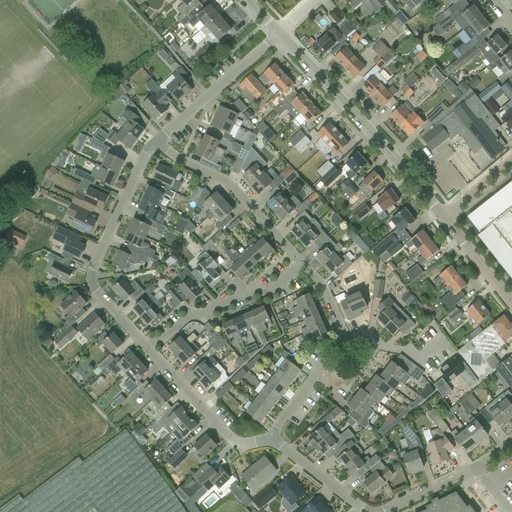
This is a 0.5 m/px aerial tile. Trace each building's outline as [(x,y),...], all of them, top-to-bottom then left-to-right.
[(176,19),(180,23),(200,5),(196,0),(180,0),(183,3),(177,10),(181,14),(176,19)] [(345,0),(351,8),(354,10),(365,0),(345,0)] [(385,5),(384,3),(380,0),(371,0),(371,1),(379,10),(385,5)] [(390,0),(388,0),(384,3),(385,5),(393,14),(402,7),(399,4),(395,6),(390,0)] [(138,9),(142,14),(148,8),(144,4),(138,9)] [(192,28),(199,21),(205,27),(218,16),(210,7),(210,6),(205,10),(200,5),(180,23),(184,27),(188,23),(192,28)] [(462,15),(470,25),(482,16),(473,6),(462,15)] [(435,20),(438,25),(451,15),(453,13),(449,9),(435,20)] [(337,24),(342,19),(336,11),(330,16),(337,24)] [(399,11),(394,15),(403,25),(408,21),(399,11)] [(218,15),(218,16),(205,27),(201,31),(206,37),(211,33),(218,41),(231,30),(230,30),(219,16),(218,15)] [(451,15),(438,25),(443,30),(456,21),(455,20),(451,15)] [(478,36),(482,33),(490,27),(482,16),(470,25),(478,36)] [(355,31),(348,22),(339,29),(346,38),(355,31)] [(322,56),(342,39),(333,28),(325,35),(326,36),(315,46),(322,56)] [(354,43),(359,38),(355,33),(350,38),(354,43)] [(414,36),(405,45),(411,52),(421,43),(414,36)] [(499,57),(497,55),(499,53),(506,47),(506,46),(505,47),(503,44),(503,43),(497,36),(490,43),(480,51),(481,52),(483,55),(483,57),(489,65),(493,62),(499,57)] [(304,37),(300,41),(307,49),(311,45),(304,37)] [(382,61),(390,53),(389,53),(390,52),(380,41),(371,50),(378,57),(373,62),(376,66),(382,61)] [(335,59),(344,69),(355,58),(345,48),(348,46),(344,42),(338,47),(330,53),(335,59)] [(175,53),(180,49),(175,43),(170,47),(175,53)] [(428,56),(434,52),(430,45),(423,49),(428,56)] [(196,56),(201,62),(213,52),(208,46),(196,56)] [(476,46),(452,65),(457,71),(481,52),(476,46)] [(462,56),(469,51),(465,46),(458,51),(462,56)] [(163,49),(158,53),(165,60),(169,56),(163,49)] [(422,51),(418,55),(423,61),(428,57),(422,51)] [(510,72),(511,70),(511,53),(511,52),(501,60),(499,57),(493,62),(499,70),(500,70),(503,74),(508,70),(510,72)] [(385,64),(393,57),(390,53),(382,61),(376,66),(380,70),(385,64)] [(411,58),(406,53),(402,57),(406,62),(411,58)] [(365,69),(355,58),(344,69),(354,79),(361,72),(365,69)] [(258,79),(265,86),(270,82),(273,85),(284,74),(275,64),(258,79)] [(167,88),(171,94),(178,101),(191,90),(185,83),(190,79),(181,68),(172,76),(176,80),(167,88)] [(436,69),(431,74),(435,78),(440,74),(436,69)] [(372,98),(383,87),(387,83),(378,73),(373,77),(370,81),(363,88),(372,98)] [(286,92),(294,85),(284,74),(273,85),(282,95),(286,92)] [(404,95),(410,90),(409,89),(418,81),(412,74),(403,83),(406,86),(400,91),(404,95)] [(245,88),(251,94),(256,100),(257,99),(262,95),(266,91),(258,82),(251,75),(239,86),(243,90),(245,88)] [(476,78),(468,84),(473,89),(480,83),(476,78)] [(124,93),(125,95),(130,91),(126,85),(128,83),(126,80),(118,87),(119,88),(124,93)] [(439,89),(445,87),(442,81),(436,83),(439,89)] [(500,89),(495,83),(477,97),(482,104),(491,96),(500,89)] [(511,91),(506,84),(500,89),(509,100),(511,97),(511,91)] [(382,108),(389,101),(393,98),(392,97),(397,92),(392,87),(387,92),(383,87),(372,98),(382,108)] [(115,91),(114,92),(115,93),(119,98),(124,93),(119,88),(115,91)] [(483,149),(491,160),(504,150),(503,149),(506,147),(494,132),(500,127),(469,89),(462,95),(464,96),(448,110),(447,110),(429,126),(430,127),(420,136),(432,151),(448,138),(451,141),(460,134),(476,154),(483,149)] [(410,90),(404,95),(408,99),(413,93),(410,90)] [(457,90),(452,94),(457,100),(462,96),(457,90)] [(142,106),(149,114),(156,121),(168,110),(164,107),(170,101),(161,91),(155,96),(154,96),(142,106)] [(295,119),(300,114),(311,104),(302,94),(299,96),(295,92),(281,104),(295,119)] [(490,100),(484,105),(493,116),(499,111),(490,100)] [(511,102),(511,101),(502,109),(507,115),(501,120),(510,130),(511,128),(511,102)] [(270,108),(266,112),(269,116),(279,106),(276,102),(270,108)] [(127,123),(122,129),(137,141),(145,131),(134,123),(137,118),(141,113),(132,103),(120,118),(127,123)] [(300,114),(310,125),(314,121),(321,114),(311,104),(300,114)] [(426,120),(427,121),(425,122),(429,126),(447,110),(443,105),(442,105),(426,120)] [(215,116),(234,125),(240,113),(234,107),(232,112),(219,106),(215,116)] [(273,120),(278,116),(284,110),(279,106),(269,116),(273,120)] [(400,126),(411,116),(401,106),(398,110),(390,116),(400,126)] [(248,110),(244,114),(249,120),(253,115),(248,110)] [(410,137),(417,130),(424,123),(414,113),(411,116),(400,126),(410,137)] [(223,138),(230,141),(232,137),(229,135),(234,125),(215,116),(210,126),(225,133),(223,138)] [(262,122),(255,128),(269,143),(275,137),(262,122)] [(318,133),(321,137),(315,146),(319,151),(339,133),(329,123),(322,130),(318,133)] [(130,150),(137,141),(122,129),(117,135),(111,130),(105,138),(107,139),(116,146),(119,142),(130,150)] [(288,142),(293,148),(305,137),(300,131),(288,142)] [(102,145),(103,145),(107,139),(105,138),(97,133),(92,140),(102,145)] [(339,133),(319,151),(323,156),(334,150),(337,154),(348,144),(339,133)] [(79,134),(76,142),(82,145),(86,137),(79,134)] [(219,142),(215,140),(206,136),(203,142),(201,140),(199,145),(223,156),(226,152),(217,148),(219,142)] [(310,143),(305,137),(293,148),(299,153),(310,143)] [(92,140),(89,147),(100,152),(103,145),(102,145),(92,140)] [(223,156),(198,145),(196,149),(199,150),(196,156),(216,165),(219,160),(221,161),(223,156)] [(242,147),(235,162),(243,166),(250,151),(243,148),(242,147)] [(251,187),(264,174),(260,170),(266,164),(258,156),(251,148),(250,151),(243,166),(241,169),(246,175),(243,178),(251,187)] [(124,162),(115,158),(102,152),(99,158),(105,161),(102,167),(102,168),(118,175),(124,162)] [(345,175),(350,180),(367,164),(363,159),(364,158),(360,154),(359,155),(358,154),(346,165),(351,170),(345,175)] [(59,161),(56,166),(62,169),(64,163),(59,161)] [(239,173),(241,169),(243,166),(235,162),(235,163),(230,172),(237,175),(239,173)] [(327,162),(316,173),(321,178),(333,167),(327,162)] [(102,168),(102,167),(96,165),(93,170),(91,176),(104,183),(113,187),(118,175),(102,168)] [(182,176),(159,165),(153,178),(172,187),(175,181),(179,183),(182,176)] [(289,166),(281,174),(286,179),(287,178),(289,176),(294,171),(290,167),(289,166)] [(52,167),(45,174),(50,179),(57,173),(52,167)] [(341,175),(334,168),(331,172),(319,183),(326,190),(341,175)] [(84,181),(87,175),(74,169),(71,175),(84,181)] [(298,176),(294,171),(289,176),(287,178),(286,179),(282,182),(273,191),(269,195),(273,200),(268,205),(275,213),(287,202),(280,194),(282,192),(281,192),(291,183),(298,176)] [(366,198),(376,188),(383,182),(374,172),(367,179),(357,188),(366,198)] [(269,186),(273,191),(282,182),(274,174),(268,179),(264,174),(251,187),(259,196),(269,186)] [(342,192),(339,194),(346,202),(357,192),(351,185),(342,192)] [(511,185),(469,219),(481,235),(480,236),(511,276),(511,185)] [(32,187),(27,191),(32,197),(36,193),(32,187)] [(196,187),(189,201),(197,204),(203,190),(196,187)] [(149,188),(144,199),(159,206),(164,196),(172,200),(175,194),(166,189),(163,194),(154,190),(149,188)] [(213,197),(204,188),(196,206),(199,210),(205,205),(210,211),(205,216),(207,218),(225,202),(217,193),(213,197)] [(107,198),(98,194),(89,190),(86,196),(84,194),(83,197),(76,194),(72,204),(87,210),(89,205),(102,211),(107,198)] [(391,190),(375,201),(378,206),(383,213),(390,208),(391,207),(399,201),(391,190)] [(318,206),(322,197),(316,195),(313,203),(318,206)] [(283,222),(290,215),(297,208),(302,213),(304,211),(311,205),(307,200),(302,205),(293,196),(287,202),(275,213),(283,222)] [(144,199),(139,209),(140,210),(147,214),(145,218),(147,219),(160,226),(165,215),(167,209),(159,206),(144,199)] [(225,202),(207,218),(210,221),(215,216),(220,222),(215,227),(219,232),(220,231),(225,226),(233,219),(229,215),(233,211),(225,202)] [(84,216),(86,211),(72,204),(67,215),(76,219),(72,226),(90,235),(96,222),(84,216)] [(356,222),(370,212),(364,204),(351,214),(356,222)] [(11,206),(3,213),(8,219),(15,214),(12,211),(13,209),(11,206)] [(400,234),(407,228),(415,222),(405,209),(397,215),(391,221),(397,228),(396,228),(400,234)] [(299,240),(317,223),(314,220),(311,220),(304,211),(302,213),(294,221),(298,226),(292,231),(299,240)] [(148,233),(154,236),(155,233),(162,236),(166,228),(160,226),(147,219),(144,225),(134,220),(129,230),(145,238),(148,233)] [(185,229),(185,230),(189,235),(196,229),(189,221),(188,222),(185,229)] [(317,223),(299,240),(307,248),(313,242),(318,247),(328,238),(321,230),(321,227),(317,223)] [(178,225),(175,232),(182,235),(185,230),(185,229),(178,225)] [(82,238),(73,234),(59,227),(53,239),(66,246),(64,251),(70,254),(79,259),(85,247),(79,244),(82,238)] [(18,249),(21,241),(23,236),(8,228),(3,241),(9,245),(18,249)] [(143,243),(145,238),(129,230),(124,241),(133,245),(135,246),(132,251),(141,255),(151,260),(155,252),(149,249),(150,246),(143,243)] [(350,239),(354,236),(350,231),(346,235),(350,239)] [(414,245),(418,251),(431,241),(423,231),(415,237),(405,245),(408,250),(414,245)] [(386,252),(398,242),(392,234),(371,251),(378,259),(386,252)] [(357,236),(352,241),(358,247),(363,242),(357,236)] [(253,237),(249,241),(264,257),(266,259),(275,252),(263,239),(259,243),(253,237)] [(316,258),(324,266),(335,256),(335,255),(343,248),(339,243),(335,246),(328,238),(318,247),(322,252),(316,258)] [(249,248),(245,252),(256,264),(264,257),(249,241),(246,244),(249,248)] [(421,266),(431,258),(439,251),(431,241),(418,251),(422,257),(417,261),(421,266)] [(390,257),(403,248),(398,242),(386,252),(390,257)] [(112,266),(121,270),(123,271),(127,263),(136,265),(141,255),(132,251),(127,249),(124,254),(119,251),(112,266)] [(248,272),(256,264),(245,252),(240,256),(237,252),(234,256),(248,272)] [(218,266),(211,259),(207,253),(198,261),(201,264),(200,265),(200,266),(196,270),(203,278),(209,285),(214,281),(215,281),(219,277),(213,271),(218,266)] [(63,266),(65,261),(66,261),(51,254),(48,260),(55,263),(49,274),(67,283),(67,284),(73,271),(73,270),(73,271),(63,266)] [(250,274),(248,272),(234,256),(230,259),(235,265),(230,269),(235,274),(242,282),(250,274)] [(334,273),(338,277),(345,271),(352,265),(344,256),(339,260),(335,256),(324,266),(331,275),(334,273)] [(153,261),(149,271),(155,270),(160,265),(153,261)] [(396,274),(400,270),(394,264),(390,268),(396,274)] [(405,273),(412,281),(423,273),(416,265),(405,273)] [(446,286),(458,276),(451,267),(433,281),(436,285),(442,280),(446,286)] [(197,280),(190,273),(187,269),(178,277),(185,284),(179,289),(185,295),(191,302),(201,294),(193,284),(197,280)] [(446,286),(451,292),(439,302),(449,315),(457,309),(454,306),(466,297),(460,291),(466,286),(458,276),(446,286)] [(426,280),(418,287),(423,293),(422,294),(428,301),(437,293),(426,280)] [(130,297),(133,301),(144,292),(134,282),(128,287),(122,281),(121,282),(114,289),(125,301),(130,297)] [(381,298),(383,282),(376,281),(373,297),(381,298)] [(156,289),(151,285),(142,293),(146,298),(156,289)] [(179,306),(184,301),(172,289),(167,293),(179,306)] [(363,301),(364,301),(360,291),(345,298),(346,300),(341,302),(349,321),(360,316),(359,312),(366,309),(363,301)] [(408,292),(404,297),(410,303),(414,299),(408,292)] [(78,311),(86,304),(76,293),(68,299),(61,306),(69,314),(64,319),(66,321),(62,325),(66,330),(67,330),(71,326),(83,316),(78,311)] [(298,306),(292,309),(294,314),(314,305),(309,294),(295,301),(298,306)] [(133,310),(140,318),(157,302),(154,298),(148,303),(144,299),(133,310)] [(156,312),(166,303),(162,298),(157,302),(140,318),(148,326),(159,316),(156,312)] [(385,327),(401,311),(394,303),(394,304),(393,303),(389,299),(385,302),(378,309),(383,314),(377,320),(385,327)] [(477,326),(490,316),(479,301),(466,312),(477,326)] [(429,303),(424,308),(429,315),(435,311),(433,307),(429,303)] [(314,305),(294,314),(296,319),(302,316),(304,322),(319,316),(314,305)] [(264,307),(253,312),(262,332),(266,330),(264,324),(270,321),(268,316),(264,307)] [(277,308),(274,309),(279,320),(282,319),(277,308)] [(449,318),(453,323),(463,315),(459,310),(449,318)] [(401,311),(385,327),(393,336),(399,330),(404,336),(415,325),(410,320),(403,312),(401,311)] [(253,312),(243,317),(249,331),(255,328),(258,334),(262,332),(253,312)] [(87,320),(77,329),(88,341),(89,342),(93,338),(92,337),(93,336),(94,337),(100,332),(98,331),(105,325),(94,313),(87,320)] [(483,332),(469,343),(458,352),(480,381),(480,380),(485,377),(495,369),(486,359),(505,344),(511,339),(511,338),(511,323),(505,315),(483,332)] [(302,331),(303,335),(323,326),(319,316),(304,322),(307,328),(301,330),(302,331)] [(232,321),(241,342),(246,340),(243,333),(249,331),(243,317),(232,321)] [(241,342),(232,321),(222,326),(229,340),(235,337),(237,343),(241,342)] [(208,323),(203,328),(210,335),(212,338),(213,338),(217,334),(215,331),(208,323)] [(54,342),(60,348),(77,333),(71,326),(54,342)] [(294,343),(305,339),(311,336),(313,341),(314,342),(328,336),(323,326),(303,335),(293,340),(294,343)] [(470,335),(465,339),(469,343),(483,332),(479,328),(470,335)] [(176,357),(192,342),(197,338),(193,333),(184,342),(180,338),(169,349),(176,357)] [(102,344),(112,354),(123,344),(113,334),(102,344)] [(222,338),(217,334),(213,338),(212,338),(207,342),(212,347),(222,338)] [(50,339),(45,344),(48,347),(53,343),(50,339)] [(192,342),(176,357),(184,365),(200,351),(192,342)] [(269,346),(262,351),(267,356),(273,351),(269,346)] [(192,374),(199,382),(219,365),(211,357),(216,351),(212,347),(200,358),(193,365),(197,369),(192,374)] [(296,368),(300,363),(284,351),(280,356),(286,361),(284,364),(280,369),(294,380),(301,371),(296,368)] [(126,374),(139,362),(131,353),(121,362),(117,358),(115,360),(114,360),(107,366),(115,376),(122,370),(126,374)] [(245,354),(240,359),(244,364),(250,359),(245,354)] [(107,366),(114,360),(110,355),(102,362),(97,366),(98,368),(93,372),(96,376),(101,371),(107,366)] [(263,360),(259,355),(253,361),(257,365),(263,360)] [(398,368),(405,359),(400,355),(393,364),(398,368)] [(239,358),(234,363),(239,368),(244,364),(240,359),(239,358)] [(500,370),(497,372),(508,386),(509,387),(511,391),(511,360),(510,358),(498,368),(500,370)] [(403,371),(410,362),(405,359),(398,368),(403,371)] [(455,360),(441,370),(450,382),(458,377),(468,390),(477,383),(464,365),(460,368),(455,360)] [(253,361),(246,366),(251,371),(257,365),(253,361)] [(148,372),(139,362),(126,374),(130,378),(123,384),(132,394),(136,390),(142,385),(138,380),(148,372)] [(407,375),(414,366),(410,362),(403,371),(407,375)] [(391,363),(385,370),(401,382),(405,385),(411,377),(407,375),(403,371),(398,368),(393,364),(391,363)] [(216,390),(226,380),(228,379),(223,374),(226,372),(219,365),(199,382),(207,390),(212,386),(216,390)] [(412,378),(419,369),(414,366),(407,375),(411,377),(412,378)] [(288,389),(294,380),(280,369),(273,378),(288,389)] [(417,382),(424,373),(419,369),(412,378),(417,382)] [(243,370),(236,376),(240,380),(247,375),(243,370)] [(379,378),(394,390),(401,382),(385,370),(379,378)] [(240,380),(236,376),(230,381),(234,386),(240,380)] [(370,384),(386,396),(389,398),(394,390),(379,378),(376,376),(370,384)] [(273,378),(267,386),(281,397),(288,389),(273,378)] [(441,379),(434,384),(442,394),(449,388),(441,379)] [(146,381),(142,385),(136,390),(140,394),(143,392),(151,400),(151,401),(164,389),(156,381),(151,386),(146,381)] [(228,383),(215,395),(219,400),(233,387),(228,383)] [(364,392),(376,402),(379,404),(386,396),(370,384),(364,392)] [(274,406),(281,397),(267,386),(260,395),(274,406)] [(151,416),(156,422),(168,411),(171,408),(167,403),(172,398),(164,389),(151,401),(151,400),(146,405),(154,414),(151,416)] [(376,402),(364,392),(361,390),(354,398),(370,410),(371,409),(376,402)] [(502,394),(493,401),(508,420),(511,416),(511,406),(511,395),(511,394),(507,390),(502,394)] [(424,391),(419,396),(423,400),(429,395),(424,391)] [(475,410),(480,406),(471,394),(465,398),(466,399),(475,410)] [(260,395),(253,404),(268,415),(274,406),(260,395)] [(415,406),(423,400),(419,396),(413,404),(415,406)] [(348,416),(356,422),(365,429),(368,425),(369,420),(374,412),(371,409),(370,410),(354,398),(352,401),(351,399),(347,405),(348,406),(353,410),(348,416)] [(468,415),(475,410),(466,399),(460,404),(468,415)] [(116,400),(112,403),(116,408),(120,404),(116,400)] [(493,401),(485,408),(479,412),(483,417),(489,425),(494,421),(499,427),(508,420),(493,401)] [(415,406),(413,404),(411,403),(405,411),(408,413),(415,406)] [(261,424),(268,415),(253,404),(252,405),(246,413),(261,424)] [(451,414),(460,408),(457,404),(449,410),(451,414)] [(170,433),(171,433),(188,418),(185,415),(186,413),(181,408),(172,416),(168,411),(156,422),(151,427),(156,433),(163,427),(169,434),(170,433)] [(408,413),(405,411),(403,410),(397,418),(400,420),(408,413)] [(428,416),(438,428),(439,429),(442,434),(449,429),(434,411),(428,416)] [(311,445),(314,449),(335,431),(329,424),(335,418),(330,413),(320,421),(324,426),(308,439),(312,443),(311,445)] [(488,436),(481,428),(473,417),(468,422),(470,425),(464,429),(476,445),(488,436)] [(167,449),(174,456),(181,450),(184,447),(186,445),(193,438),(189,434),(198,426),(192,420),(191,422),(188,418),(171,433),(177,439),(167,449)] [(402,422),(400,420),(397,418),(391,426),(394,429),(397,426),(402,422)] [(402,422),(397,426),(401,431),(399,433),(404,438),(410,453),(403,456),(410,474),(423,469),(416,450),(422,448),(419,438),(415,434),(404,421),(402,422)] [(386,435),(394,429),(391,426),(389,425),(383,433),(386,435)] [(139,438),(142,435),(137,429),(134,432),(139,438)] [(442,434),(439,429),(429,432),(433,443),(428,445),(435,465),(448,460),(445,451),(451,446),(453,449),(454,448),(442,434)] [(466,453),(476,445),(464,429),(458,434),(455,429),(450,433),(466,453)] [(318,446),(314,449),(317,452),(319,452),(323,456),(325,454),(335,446),(336,446),(337,445),(338,443),(342,448),(343,448),(355,438),(348,430),(340,436),(340,435),(336,431),(335,431),(318,446)] [(184,511),(164,482),(125,432),(83,464),(79,459),(24,502),(19,496),(0,510),(0,511),(184,511)] [(204,458),(209,453),(216,447),(206,436),(190,450),(193,454),(198,450),(204,458)] [(358,457),(363,453),(356,445),(359,443),(355,438),(343,448),(347,452),(336,460),(340,464),(342,463),(346,467),(358,457)] [(150,441),(144,446),(148,451),(154,446),(150,441)] [(187,456),(181,450),(174,456),(168,461),(174,468),(187,456)] [(360,478),(369,470),(379,462),(380,461),(375,456),(374,457),(370,460),(367,457),(362,462),(358,457),(346,467),(349,471),(347,473),(351,477),(356,473),(360,478)] [(253,491),(276,472),(265,458),(250,469),(252,471),(243,478),(253,491)] [(393,476),(386,468),(385,469),(379,462),(369,470),(374,475),(363,483),(372,494),(385,483),(384,483),(393,476)] [(218,489),(221,486),(229,479),(219,469),(215,473),(211,468),(199,479),(209,489),(214,484),(218,489)] [(176,475),(170,480),(175,485),(181,480),(176,475)] [(190,478),(174,492),(184,503),(194,494),(189,489),(195,484),(190,478)] [(278,488),(286,497),(282,501),(281,506),(286,511),(292,511),(298,507),(294,503),(297,501),(305,495),(297,485),(295,486),(289,479),(278,488)] [(235,483),(228,489),(240,502),(246,496),(235,483)] [(258,510),(278,496),(271,487),(252,502),(258,510)] [(474,511),(470,506),(467,507),(456,493),(439,501),(438,498),(431,502),(432,504),(426,507),(427,510),(422,511),(474,511)] [(300,506),(298,507),(292,511),(326,511),(322,506),(323,505),(319,499),(304,511),(300,506)]
